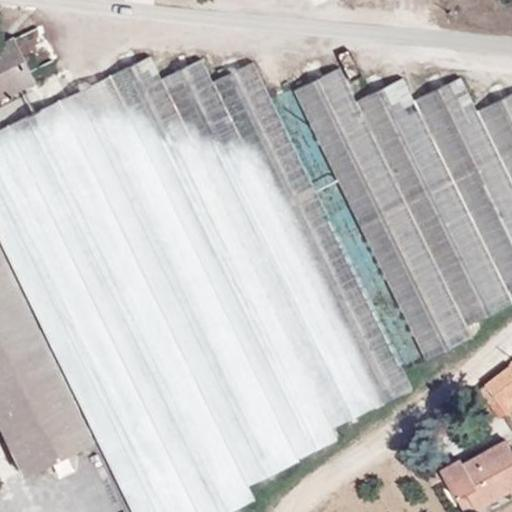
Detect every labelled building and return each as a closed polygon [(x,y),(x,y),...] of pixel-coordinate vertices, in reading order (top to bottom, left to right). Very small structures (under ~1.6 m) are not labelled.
[(14,37),(0,43),(0,98),(35,80),(14,37)] [(162,78),(150,57),(0,129),(0,235),(134,511),(225,511),(253,498),(247,485),(297,459),(297,458),(337,437),(332,427),(162,78)] [(202,58),(162,78),(332,427),(412,388),(253,61),(212,81),(202,58)] [(425,360),(471,336),(466,325),(511,303),(507,290),(511,287),(511,92),(477,111),(460,77),(414,100),(402,78),(355,102),(339,68),(295,90),(425,360)] [(0,422),(25,474),(93,440),(0,248),(0,422)] [(511,407),(511,367),(510,365),(479,388),(500,416),(511,407)] [(511,451),(505,440),(462,464),(459,459),(441,469),(465,511),(467,511),(511,487),(511,451)]
